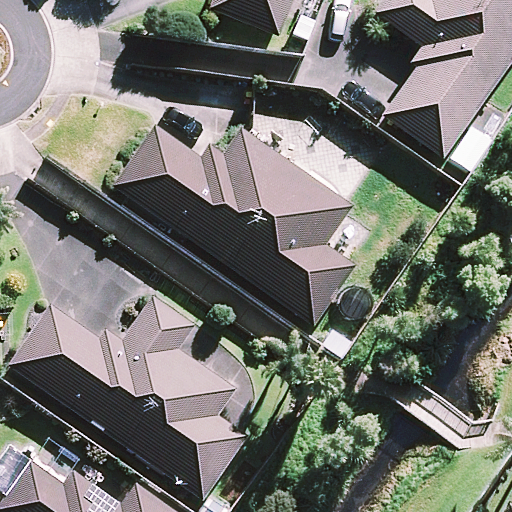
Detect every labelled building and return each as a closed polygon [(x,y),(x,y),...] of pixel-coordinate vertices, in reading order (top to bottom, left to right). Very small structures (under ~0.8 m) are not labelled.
[(207,0),(201,16),(271,44),(289,0),(207,0)] [(375,122),(434,166),(511,59),(511,0),(381,0),(367,19),(415,53),(402,70),(409,76),(375,122)] [(148,133),(105,194),(304,333),(347,272),(318,252),(346,213),(243,141),(234,135),(215,161),(203,151),(194,164),(148,133)] [(44,311),(2,372),(196,508),(242,444),(212,422),(230,396),(172,355),(189,332),(147,303),(116,347),(99,335),(92,345),(44,311)] [(158,511),(128,491),(115,511),(65,477),(57,490),(23,467),(0,499),(0,511),(158,511)]
